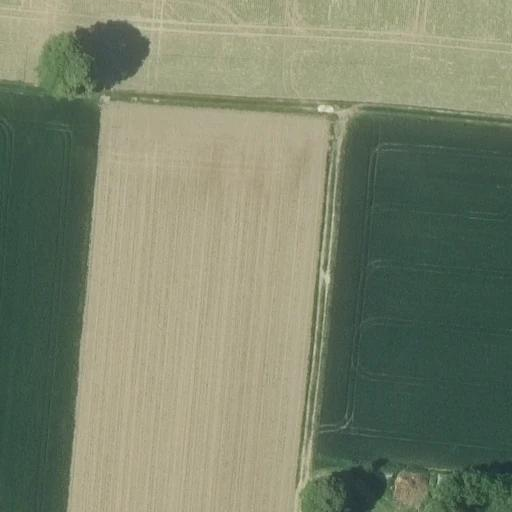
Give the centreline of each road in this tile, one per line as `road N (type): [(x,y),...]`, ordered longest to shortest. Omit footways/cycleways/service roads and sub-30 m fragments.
road 1 (track): [(0,87),(511,124)]
road 2 (track): [(298,511),(337,107)]
